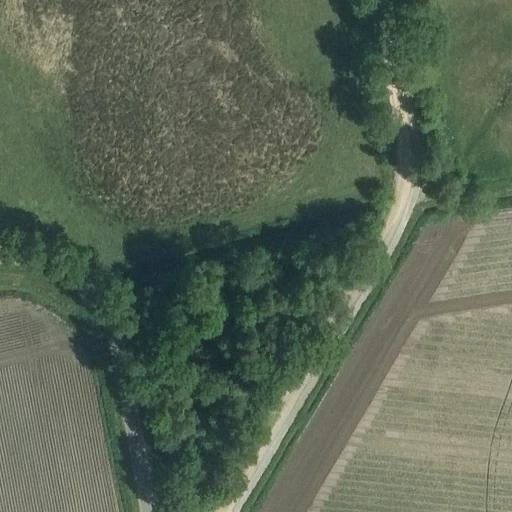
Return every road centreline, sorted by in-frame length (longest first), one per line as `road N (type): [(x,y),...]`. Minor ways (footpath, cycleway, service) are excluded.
road 1 (track): [(226,511),(397,204),(401,142),(381,0)]
road 2 (unclassified): [(0,253),(48,262),(102,306),(120,358),(148,511)]
